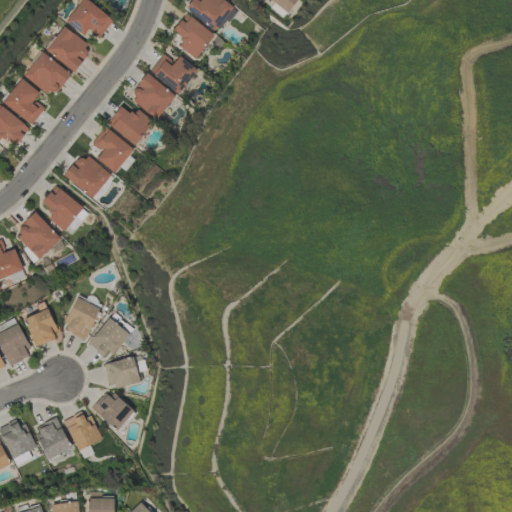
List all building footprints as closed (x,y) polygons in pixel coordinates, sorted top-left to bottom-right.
[(88,29),(98,38),(112,21),(86,0),(81,0),(64,21),(82,36),(88,29)] [(217,33),(235,8),(223,0),(193,0),(186,11),(217,33)] [(268,0),(288,13),(296,0),(268,0)] [(196,59),(213,33),(183,14),(172,32),(183,38),(177,47),(196,59)] [(44,50),(72,71),(90,47),(63,26),(44,50)] [(23,76),(52,98),(70,74),(41,52),(23,76)] [(175,94),(196,72),(179,56),(172,63),(164,55),(149,70),(175,94)] [(128,101),(157,120),(174,94),(145,75),(128,101)] [(2,106),(33,124),(43,107),(33,101),(39,91),(18,79),(2,106)] [(14,146),(28,129),(0,105),(0,140),(3,136),(14,146)] [(132,146),(152,123),(136,108),(130,115),(120,106),(106,123),(132,146)] [(113,173),(132,150),(104,127),(90,143),(101,152),(95,159),(113,173)] [(90,199),(109,175),(83,153),(63,177),(90,199)] [(82,208),(55,185),(40,202),(52,212),(46,218),(62,231),(82,208)] [(68,228),(73,232),(87,213),(81,209),(68,228)] [(59,239),(35,213),(13,234),(37,260),(59,239)] [(0,278),(22,271),(14,249),(5,252),(0,240),(0,239),(0,278)] [(84,339),(100,310),(77,297),(60,326),(84,339)] [(35,347),(58,337),(46,309),(23,319),(35,347)] [(86,343),(102,357),(108,351),(112,355),(128,336),(108,318),(86,343)] [(0,332),(0,348),(8,366),(31,356),(18,325),(0,332)] [(139,381),(132,356),(102,364),(109,389),(139,381)] [(91,409),(115,432),(133,412),(109,390),(91,409)] [(101,439),(89,415),(83,418),(80,412),(62,421),(77,451),(101,439)] [(18,426),(15,420),(0,426),(0,436),(11,459),(35,447),(24,423),(18,426)] [(0,469),(9,465),(0,445),(0,469)] [(15,466),(30,460),(27,453),(12,459),(15,466)] [(112,511),(112,499),(86,499),(86,511),(112,511)] [(77,511),(76,501),(50,505),(51,511),(77,511)]
